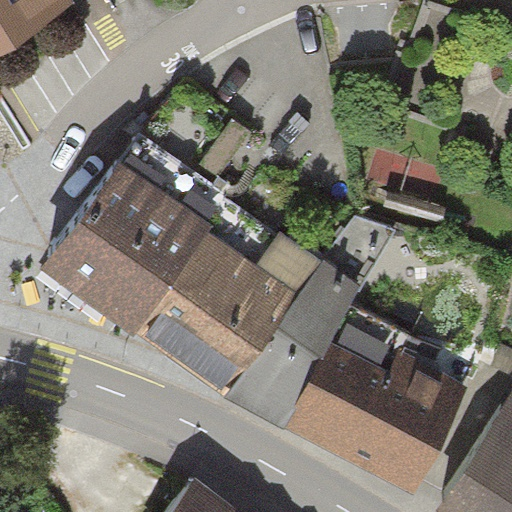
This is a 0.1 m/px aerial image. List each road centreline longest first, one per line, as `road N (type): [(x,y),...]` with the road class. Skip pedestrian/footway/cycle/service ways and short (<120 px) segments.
road 1 (secondary): [(0,358),(146,402),(238,443),(352,511)]
road 2 (residential): [(260,0),(187,38),(19,185),(0,214)]
